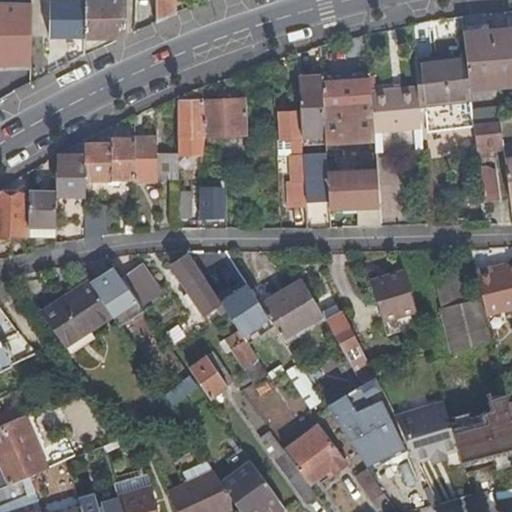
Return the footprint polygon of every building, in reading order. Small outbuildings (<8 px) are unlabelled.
[(49,0),(49,38),(85,39),(85,0),(49,0)] [(104,45),(124,36),(123,0),(85,0),(85,39),(85,55),(104,45)] [(175,0),(155,0),(156,23),(168,18),(176,14),(176,1),(175,0)] [(0,61),(30,62),(31,5),(0,3),(0,61)] [(488,30),(488,25),(461,29),(462,34),(488,30)] [(495,84),(511,81),(511,25),(506,26),(506,34),(489,36),(495,84)] [(489,36),(488,30),(462,34),(465,59),(469,86),(495,84),(489,36)] [(417,101),(470,96),(469,86),(465,59),(433,63),(432,60),(415,62),(416,88),(417,101)] [(297,79),(301,137),(325,135),(323,101),(322,77),(297,79)] [(394,129),(419,127),(417,101),(416,88),(391,90),(394,129)] [(391,90),(370,92),(371,103),(373,131),(394,129),(391,90)] [(203,101),(204,136),(244,135),(242,99),(203,101)] [(177,138),(204,136),(203,101),(176,102),(177,138)] [(325,144),(326,144),(347,143),(374,140),(373,131),(371,103),(328,107),(328,101),(323,101),(325,135),(325,141),(325,144)] [(428,109),(433,131),(465,124),(461,102),(428,109)] [(500,121),(498,107),(472,110),(474,125),(500,121)] [(289,221),(305,220),(304,203),(302,158),(301,158),(300,139),(299,139),(297,111),(278,112),(279,140),(290,140),(293,186),(289,186),(287,193),(289,221)] [(503,143),(500,121),(474,125),(484,203),(497,200),(499,198),(495,170),(486,166),(484,151),(490,150),(489,145),(503,143)] [(204,136),(177,138),(177,155),(202,154),(204,136)] [(134,180),(177,180),(177,155),(157,155),(156,138),(135,139),(134,180)] [(110,145),(85,145),(85,156),(85,180),(107,181),(107,186),(118,186),(118,180),(134,180),(135,139),(110,140),(110,145)] [(328,169),(330,169),(346,168),(349,167),(347,143),(326,144),(328,169)] [(56,196),(85,197),(85,180),(85,156),(57,156),(56,193),(56,196)] [(328,201),(326,156),(302,158),(304,203),(328,201)] [(346,168),(330,169),(333,199),(348,198),(346,168)] [(200,183),(201,218),(221,217),(221,187),(206,187),(206,183),(200,183)] [(28,227),(56,227),(56,196),(56,193),(28,193),(28,196),(28,227)] [(177,193),(177,219),(190,218),(189,193),(177,193)] [(28,227),(28,196),(0,195),(0,242),(1,242),(1,237),(28,237),(28,227)] [(100,211),(85,211),(85,239),(111,236),(111,205),(100,206),(100,211)] [(28,237),(55,238),(56,227),(28,227),(28,237)] [(203,316),(221,303),(220,302),(188,254),(172,265),(189,291),(188,292),(203,316)] [(491,264),(476,268),(487,314),(511,307),(511,262),(505,265),(505,267),(493,270),(491,264)] [(111,265),(89,280),(98,294),(111,314),(114,319),(119,327),(143,309),(142,308),(122,279),(111,265)] [(142,265),(122,279),(142,308),(162,293),(142,265)] [(474,346),(475,351),(495,346),(487,314),(476,268),(435,278),(452,351),(474,346)] [(384,323),(417,313),(405,272),(371,282),(384,323)] [(261,305),(283,339),(321,314),(302,279),(287,288),(289,292),(281,297),(279,294),(261,305)] [(41,312),(65,346),(111,314),(98,294),(89,280),(41,312)] [(221,303),(227,313),(239,332),(243,337),(269,319),(247,284),(220,302),(221,303)] [(343,312),(325,321),(342,350),(362,385),(375,377),(343,312)] [(111,314),(65,346),(72,356),(93,342),(90,336),(114,319),(111,314)] [(232,351),(248,376),(262,367),(243,337),(239,332),(221,344),(227,354),(232,351)] [(475,351),(478,363),(493,360),(496,372),(501,370),(500,365),(495,346),(475,351)] [(211,352),(189,368),(210,397),(227,386),(221,376),(226,373),(211,352)] [(493,360),(478,363),(461,368),(471,410),(508,401),(501,370),(496,372),(493,360)] [(322,401),(297,364),(286,371),(310,409),(322,401)] [(262,367),(248,376),(254,384),(268,375),(262,367)] [(181,381),(160,396),(166,405),(188,390),(181,381)] [(263,384),(255,388),(260,396),(267,391),(263,384)] [(382,448),(400,439),(381,400),(371,405),(362,386),(328,407),(367,467),(386,457),(382,448)] [(431,460),(446,456),(458,452),(443,402),(394,417),(417,464),(431,460)] [(0,426),(25,415),(26,415),(22,404),(7,410),(0,417),(0,426)] [(29,476),(48,468),(25,415),(0,426),(0,463),(9,485),(29,476)] [(284,451),(309,485),(330,470),(334,474),(347,464),(318,425),(284,451)] [(284,451),(270,432),(260,440),(275,460),(274,460),(308,505),(318,497),(309,485),(284,451)] [(404,449),(400,439),(382,448),(386,457),(404,449)] [(448,462),(446,456),(431,460),(433,466),(448,462)] [(282,511),(286,510),(249,459),(220,480),(237,506),(241,503),(247,511),(260,511),(263,511),(271,511),(272,511),(271,511),(282,511)] [(40,511),(82,511),(78,498),(67,460),(48,468),(29,476),(40,511)] [(220,480),(214,471),(213,472),(206,462),(182,472),(186,479),(183,481),(184,484),(169,491),(178,511),(224,511),(237,506),(220,480)] [(0,489),(9,485),(0,463),(0,489)] [(384,493),(368,469),(357,476),(373,500),(384,493)] [(0,489),(0,511),(40,511),(29,476),(9,485),(0,489)] [(158,511),(151,487),(118,497),(119,501),(122,511),(158,511)] [(178,511),(169,491),(168,492),(177,511),(178,511)] [(122,511),(119,501),(102,506),(102,509),(99,509),(94,493),(78,498),(82,511),(122,511)]
